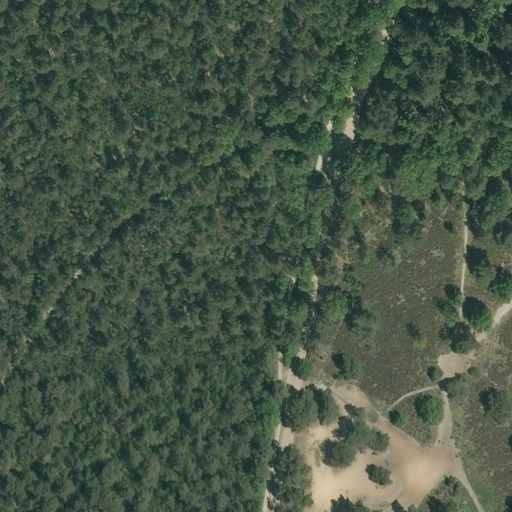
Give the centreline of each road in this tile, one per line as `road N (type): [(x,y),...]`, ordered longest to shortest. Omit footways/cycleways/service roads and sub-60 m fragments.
road 1 (track): [(272,511),(329,186),(396,0)]
road 2 (track): [(511,128),(323,147)]
